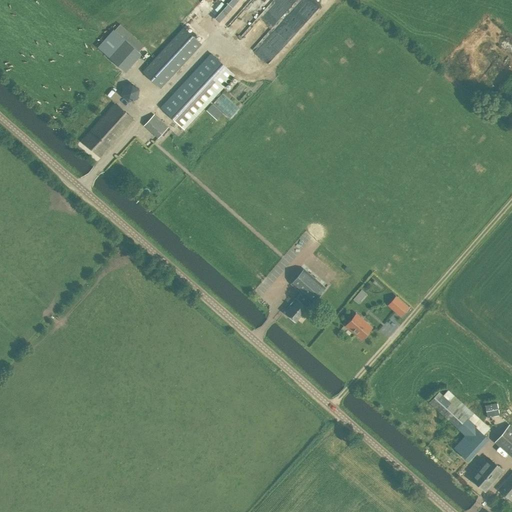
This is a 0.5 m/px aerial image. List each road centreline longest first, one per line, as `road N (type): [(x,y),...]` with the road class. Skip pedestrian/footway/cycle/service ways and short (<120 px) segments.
road 1 (unclassified): [(331,406),(0,117)]
road 2 (unclassified): [(331,406),(511,204)]
road 3 (unclassified): [(449,511),(331,406)]
